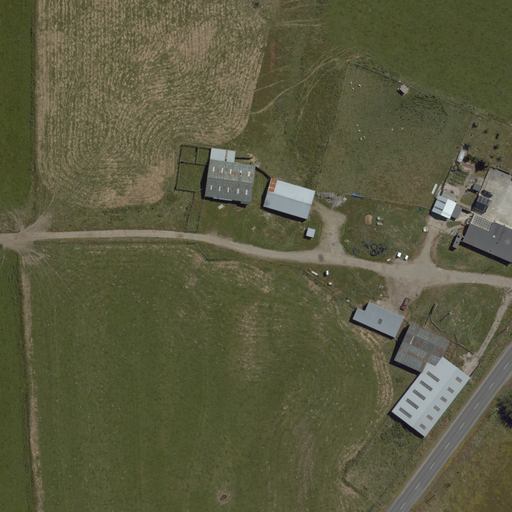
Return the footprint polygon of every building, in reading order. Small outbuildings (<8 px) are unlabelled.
[(235,151),(210,148),(204,196),(251,202),(255,165),(234,163),(235,151)] [(315,191),(271,179),(263,207),(308,219),(315,191)] [(475,183),(472,189),(479,191),(481,186),(475,183)] [(457,203),(439,195),(432,211),(450,219),(457,203)] [(470,224),(463,241),(511,262),(511,229),(494,222),(489,232),(470,224)] [(316,230),(308,228),(306,236),(313,238),(316,230)] [(405,318),(370,302),(366,310),(359,307),(353,320),(396,339),(405,318)] [(425,438),(470,377),(445,358),(451,344),(408,327),(394,361),(422,372),(391,413),(425,438)]
